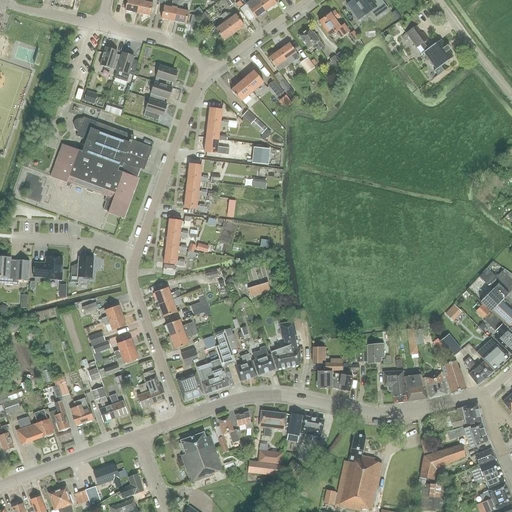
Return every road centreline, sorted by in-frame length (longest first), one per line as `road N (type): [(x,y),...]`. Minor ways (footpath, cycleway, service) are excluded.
road 1 (tertiary): [(183,419),(266,395),(361,411),(418,409),(486,393),(511,371)]
road 2 (residential): [(135,257),(195,92),(210,71)]
road 3 (residential): [(135,257),(134,286),(183,419)]
road 4 (tertiary): [(0,485),(138,435)]
road 5 (residential): [(14,238),(102,244),(135,257)]
road 6 (residential): [(210,71),(309,0)]
road 7 (residential): [(210,71),(177,44),(101,26)]
